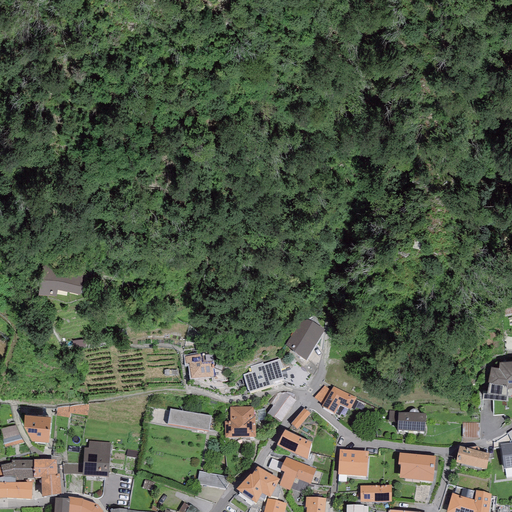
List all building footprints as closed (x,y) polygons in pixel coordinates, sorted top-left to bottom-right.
[(84,270),(43,262),(38,289),(56,292),(58,286),(80,290),(84,270)] [(303,319),(285,346),(306,363),(325,331),(303,319)] [(211,353),(185,357),(185,365),(189,365),(191,380),(218,388),(224,387),(222,372),(225,366),(217,363),(215,367),(214,367),(211,353)] [(511,358),(499,359),(499,364),(490,363),(484,386),(482,385),(479,397),(509,400),(510,385),(511,384),(511,358)] [(263,363),(250,367),(252,373),(243,376),(246,386),(247,386),(250,394),(274,387),(273,384),(283,380),(280,370),(283,370),(280,360),(263,365),(263,363)] [(323,405),(330,391),(324,386),(314,398),(323,405)] [(357,399),(333,387),(330,391),(323,405),(322,408),(335,416),(340,407),(350,411),(357,399)] [(284,393),(274,395),(269,403),(273,406),(267,414),(279,424),(296,401),(294,400),(295,399),(295,397),(294,396),(293,394),(291,393),(289,393),(286,393),(284,393)] [(255,439),(254,406),(229,407),(230,423),(225,424),(225,440),(255,439)] [(310,415),(303,409),(290,425),(297,431),(310,415)] [(50,412),(25,410),(23,420),(32,435),(48,436),(50,412)] [(167,425),(208,431),(210,417),(170,410),(167,425)] [(426,414),(398,414),(398,432),(425,433),(426,414)] [(465,423),(465,438),(481,438),(481,423),(465,423)] [(23,441),(15,424),(0,429),(0,432),(6,446),(23,441)] [(312,442),(285,430),(277,444),(308,459),(312,442)] [(111,443),(89,442),(88,449),(84,449),(82,477),(109,479),(111,443)] [(511,444),(500,446),(504,471),(511,469),(511,444)] [(459,449),(456,464),(486,471),(489,455),(459,449)] [(369,452),(339,450),(338,476),(367,478),(369,452)] [(438,457),(399,452),(398,465),(401,465),(399,478),(433,482),(434,470),(437,471),(438,457)] [(316,469),(285,456),(280,470),(284,471),(279,486),(290,490),(295,478),(310,484),(316,469)] [(12,464),(1,466),(1,468),(4,478),(15,476),(15,481),(24,481),(24,480),(33,480),(34,461),(12,461),(12,464)] [(56,461),(34,461),(33,480),(41,479),(41,477),(58,476),(58,475),(56,461)] [(280,479),(257,467),(252,475),(250,474),(236,489),(256,503),(262,493),(269,497),(270,495),(277,498),(280,488),(276,486),(280,479)] [(203,473),(202,486),(229,488),(230,475),(203,473)] [(58,475),(58,476),(41,477),(41,479),(42,495),(60,493),(60,475),(58,475)] [(4,478),(0,479),(0,500),(8,500),(31,501),(32,484),(15,484),(15,481),(15,476),(4,478)] [(391,485),(360,485),(360,503),(391,503),(391,485)] [(462,497),(452,494),(446,511),(472,511),(474,501),(475,493),(464,490),(462,497)] [(476,491),(475,493),(474,501),(472,511),(488,511),(491,495),(476,491)] [(324,511),(326,498),(306,497),(305,507),(306,507),(305,511),(324,511)] [(83,500),(70,498),(69,500),(68,511),(102,511),(97,506),(83,501),(83,500)] [(284,511),(286,503),(267,498),(263,511),(284,511)] [(68,511),(69,500),(55,499),(54,511),(68,511)] [(199,511),(200,511),(191,506),(190,507),(183,503),(178,511),(179,511),(199,511)]
